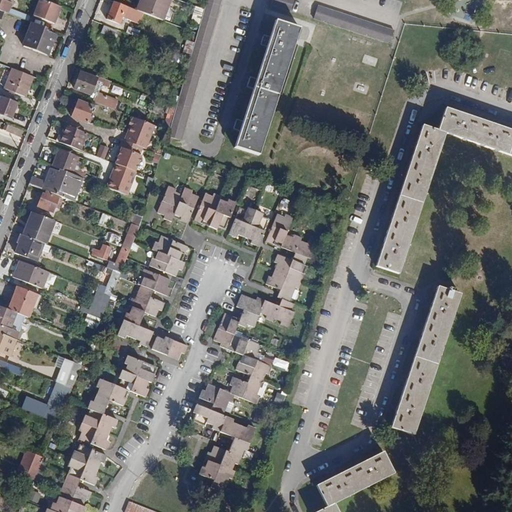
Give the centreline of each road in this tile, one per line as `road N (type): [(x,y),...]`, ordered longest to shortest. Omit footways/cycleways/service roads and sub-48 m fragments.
road 1 (residential): [(231,0),(188,139),(188,147),(206,152),(262,0)]
road 2 (residential): [(351,277),(416,96),(441,91),(511,114)]
road 3 (residential): [(295,452),(316,458),(364,434),(407,308),(398,293),(351,277)]
road 4 (residential): [(112,511),(125,478),(155,442),(194,351),(191,329),(218,262)]
road 5 (residential): [(0,228),(87,0)]
road 6 (residential): [(295,452),(351,277)]
